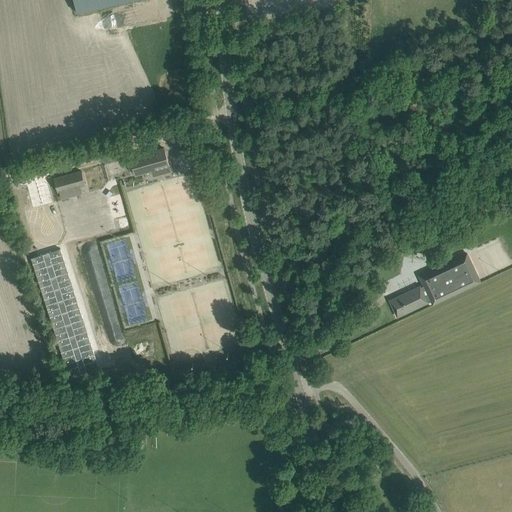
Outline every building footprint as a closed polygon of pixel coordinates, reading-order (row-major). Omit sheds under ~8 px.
[(71,0),(75,13),(133,0),(71,0)] [(169,164),(167,158),(164,148),(131,157),(136,176),(144,173),(151,171),(151,169),(169,164)] [(54,178),(58,192),(85,186),(81,171),(54,178)] [(410,251),(422,253),(442,243),(439,235),(419,245),(411,243),(410,251)] [(60,246),(30,255),(64,373),(93,365),(60,246)] [(422,285),(420,286),(427,302),(430,301),(432,305),(481,282),(468,252),(418,275),(422,285)] [(420,286),(390,301),(397,316),(427,302),(420,286)]
